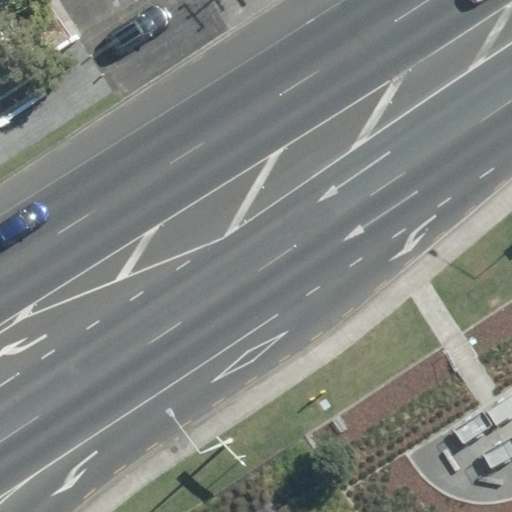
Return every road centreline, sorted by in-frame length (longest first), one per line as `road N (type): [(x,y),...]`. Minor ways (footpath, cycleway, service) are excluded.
road 1 (primary): [(511,91),(411,240),(32,511)]
road 2 (primary): [(511,14),(0,346)]
